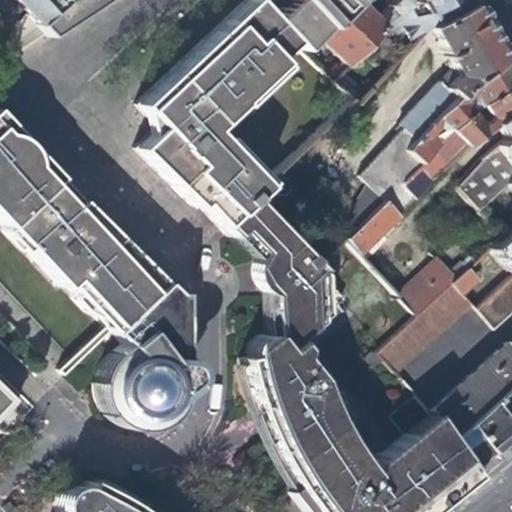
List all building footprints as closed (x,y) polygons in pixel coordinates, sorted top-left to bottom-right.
[(9,0),(36,27),(61,3),(58,0),(9,0)] [(58,0),(61,3),(36,27),(48,40),(106,0),(58,0)] [(328,80),(297,50),(265,18),(246,0),(239,0),(133,107),(153,128),(130,150),(180,200),(189,208),(194,203),(217,227),(247,198),(347,100),(328,80)] [(285,0),(265,18),(297,50),(310,36),(345,0),(285,0)] [(380,28),(393,15),(383,5),(372,17),(358,2),(360,0),(345,0),(310,36),(341,67),(380,28)] [(420,34),(428,30),(468,6),(464,0),(407,0),(401,7),(393,15),(380,28),(384,36),(401,37),(406,48),(420,34)] [(388,0),(383,5),(393,15),(401,7),(407,0),(388,0)] [(355,177),(381,203),(396,215),(412,200),(403,190),(401,183),(421,164),(405,148),(463,89),(499,60),(468,6),(428,30),(450,71),(453,76),(441,89),(436,85),(436,84),(395,125),(400,131),(355,177)] [(480,108),(511,84),(511,82),(499,60),(463,89),(405,148),(421,164),(447,139),(473,114),(480,108)] [(450,71),(436,85),(441,89),(453,76),(450,71)] [(328,80),(347,100),(350,103),(359,94),(336,72),(328,80)] [(492,126),(511,112),(511,84),(480,108),(492,126)] [(479,135),(490,128),(492,126),(480,108),(473,114),(447,139),(460,153),(479,135)] [(490,128),(503,143),(511,136),(511,112),(492,126),(490,128)] [(108,334),(159,284),(74,201),(73,202),(66,209),(45,187),(52,180),(45,173),(0,125),(0,233),(56,289),(59,286),(101,328),(62,365),(69,372),(108,334)] [(511,172),(511,136),(503,143),(478,163),(454,191),(464,202),(488,176),(486,172),(503,160),(511,172)] [(503,189),(511,180),(511,172),(503,160),(486,172),(488,176),(464,202),(469,208),(474,213),(503,189)] [(66,209),(73,202),(53,182),(52,180),(45,187),(66,209)] [(511,187),(511,180),(503,189),(507,192),(511,187)] [(314,267),(247,198),(218,229),(225,239),(235,233),(261,260),(258,265),(257,274),(258,276),(260,279),(265,284),(266,294),(268,336),(256,338),(249,341),(244,348),(243,351),(244,355),(237,360),(267,347),(291,339),(337,299),(314,267)] [(398,217),(396,215),(381,203),(341,241),(356,256),(398,217)] [(511,226),(498,240),(485,251),(508,277),(511,273),(511,226)] [(459,266),(464,270),(472,263),(467,258),(459,266)] [(394,297),(412,317),(448,284),(452,280),(434,261),(394,297)] [(475,283),(464,270),(452,280),(448,284),(459,296),(475,283)] [(511,309),(511,273),(508,277),(471,310),(489,330),(511,309)] [(171,296),(159,284),(108,334),(119,346),(107,358),(97,372),(95,380),(94,389),(94,393),(95,399),(97,408),(103,417),(107,422),(117,428),(128,431),(136,432),(147,430),(157,426),(161,423),(170,416),(175,407),(177,402),(177,383),(183,378),(177,371),(177,344),(177,340),(170,326),(177,319),(177,295),(171,296)] [(467,305),(459,296),(448,284),(412,317),(380,346),(373,353),(378,358),(390,372),(467,305)] [(267,347),(237,360),(269,451),(323,418),(318,399),(310,377),(292,355),(293,345),(291,339),(267,347)] [(430,416),(444,435),(471,412),(511,377),(511,355),(511,354),(501,343),(423,408),(430,416)] [(367,368),(378,358),(373,353),(369,349),(358,359),(367,368)] [(69,372),(62,365),(54,374),(60,381),(69,372)] [(511,377),(471,412),(497,445),(511,433),(511,377)] [(0,431),(5,428),(8,423),(9,419),(9,414),(7,409),(5,406),(0,411),(0,414),(0,431)] [(471,412),(444,435),(468,467),(470,469),(484,456),(497,445),(471,412)] [(456,480),(470,469),(468,467),(444,435),(430,416),(418,426),(400,440),(441,491),(456,480)] [(335,435),(323,418),(269,451),(296,494),(301,490),(317,511),(372,511),(373,509),(359,488),(324,444),(335,435)] [(372,511),(410,511),(402,502),(406,498),(371,454),(370,454),(355,466),(347,454),(335,435),(324,444),(359,488),(373,509),(372,511)] [(402,502),(410,511),(415,511),(421,508),(427,502),(441,491),(400,440),(377,457),(373,452),(370,454),(371,454),(406,498),(402,502)] [(133,511),(131,508),(85,483),(79,488),(75,486),(68,487),(64,488),(60,491),(57,496),(55,503),(55,507),(55,511),(133,511)]
